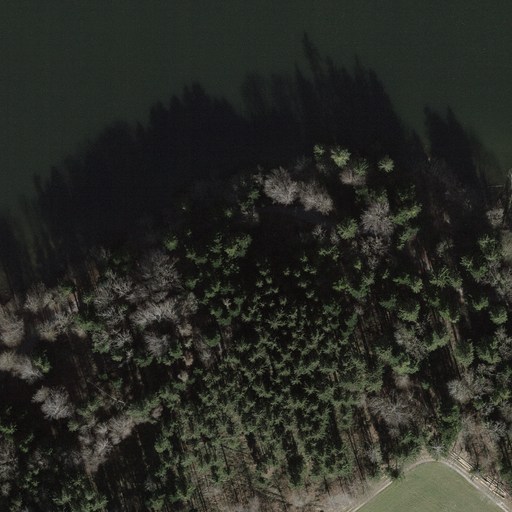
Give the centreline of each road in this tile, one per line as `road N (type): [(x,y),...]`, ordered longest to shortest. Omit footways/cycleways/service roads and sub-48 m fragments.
road 1 (track): [(474,301),(374,232),(282,210),(238,213),(87,299),(0,375)]
road 2 (track): [(511,511),(446,460),(425,458),(342,511)]
